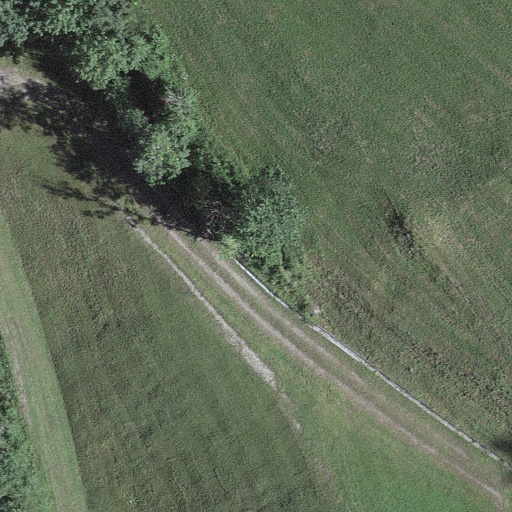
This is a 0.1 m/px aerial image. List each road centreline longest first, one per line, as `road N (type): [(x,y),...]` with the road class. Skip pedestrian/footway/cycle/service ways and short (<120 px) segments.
road 1 (track): [(0,93),(41,91),(71,110),(326,370),(511,492)]
road 2 (track): [(66,511),(37,367),(0,259)]
